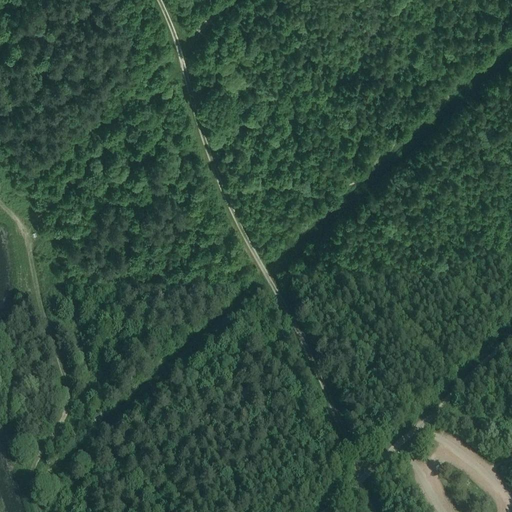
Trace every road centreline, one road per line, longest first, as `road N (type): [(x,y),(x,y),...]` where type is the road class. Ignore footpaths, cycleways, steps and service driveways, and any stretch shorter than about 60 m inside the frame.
road 1 (track): [(158,0),(212,169),(332,402),(361,478)]
road 2 (track): [(231,0),(177,49),(27,238)]
road 3 (unclassified): [(326,511),(414,428)]
